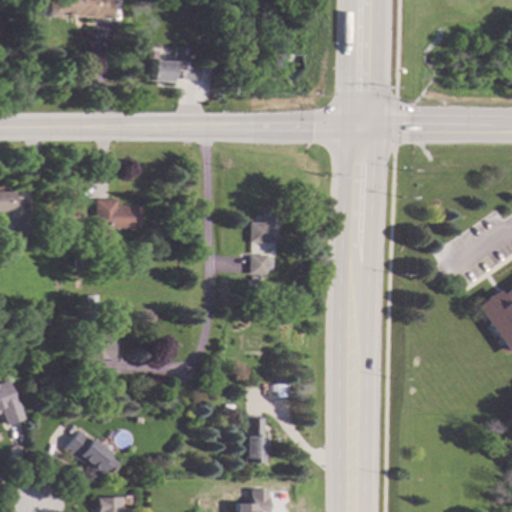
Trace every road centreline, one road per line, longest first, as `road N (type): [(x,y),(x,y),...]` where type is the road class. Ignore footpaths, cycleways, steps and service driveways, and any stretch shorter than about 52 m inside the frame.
road 1 (tertiary): [(511,135),(0,127)]
road 2 (secondary): [(361,0),(355,511)]
road 3 (residential): [(204,130),(206,322),(198,353),(181,370),(118,371)]
